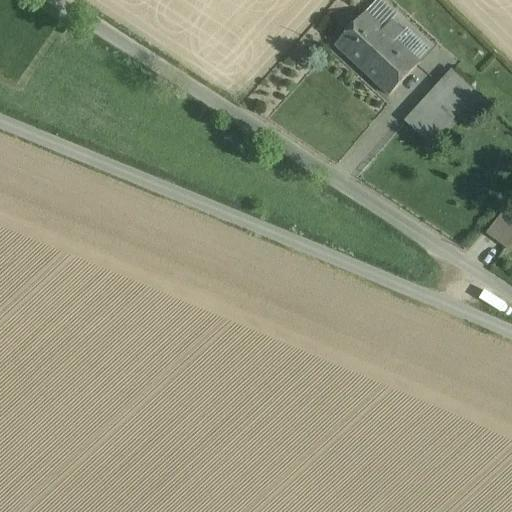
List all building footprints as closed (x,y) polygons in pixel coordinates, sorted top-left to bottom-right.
[(379,0),(366,14),(384,30),(392,21),(397,16),(379,0)] [(404,32),(392,21),(384,30),(366,14),(336,46),(390,96),(420,63),(396,41),(404,32)] [(442,132),(456,117),(474,134),(494,111),(451,71),(441,82),(459,98),(449,109),(432,92),(417,109),(442,132)] [(459,98),(441,82),(432,92),(449,109),(459,98)] [(417,109),(397,130),(422,154),(442,132),(417,109)] [(511,248),(511,225),(501,218),(487,236),(509,252),(511,248)]
